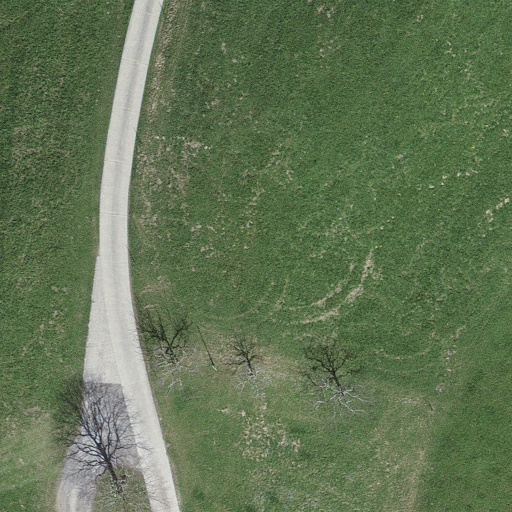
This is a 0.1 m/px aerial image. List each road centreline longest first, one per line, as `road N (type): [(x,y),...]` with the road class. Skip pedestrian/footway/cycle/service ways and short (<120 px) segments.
road 1 (unclassified): [(147,0),(122,107),(110,252),(167,511)]
road 2 (track): [(110,252),(80,511)]
